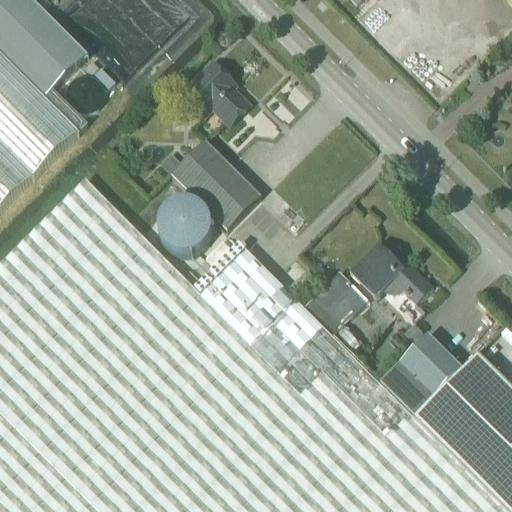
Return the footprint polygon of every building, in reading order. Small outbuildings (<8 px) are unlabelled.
[(0,0),(0,58),(45,103),(53,96),(87,61),(31,5),(34,2),(32,0),(0,0)] [(0,217),(79,139),(87,131),(53,96),(45,103),(0,58),(0,217)] [(212,69),(182,99),(205,123),(213,114),(229,131),(249,111),(233,94),(235,92),(212,69)] [(94,80),(109,94),(116,87),(101,73),(94,80)] [(237,227),(261,203),(206,147),(171,180),(227,237),(237,227)] [(82,184),(0,265),(0,511),(500,511),(412,424),(378,389),(376,387),(332,342),(303,314),(300,310),(246,257),(200,301),(82,184)] [(378,251),(350,279),(361,290),(356,295),(367,307),(368,307),(370,308),(375,303),(375,304),(383,296),(385,298),(388,299),(391,301),(394,301),(397,300),(400,299),(402,298),(415,311),(433,293),(408,269),(403,274),(378,251)] [(312,279),(307,274),(299,282),(295,286),(288,292),(288,293),(297,301),(315,283),(312,279)] [(314,303),(303,314),(332,342),(343,332),(367,307),(356,295),(355,295),(339,278),(314,303)] [(378,389),(412,424),(463,375),(428,340),(381,388),(380,387),(378,389)] [(500,511),(511,511),(511,393),(478,360),(463,375),(412,424),(500,511)]
